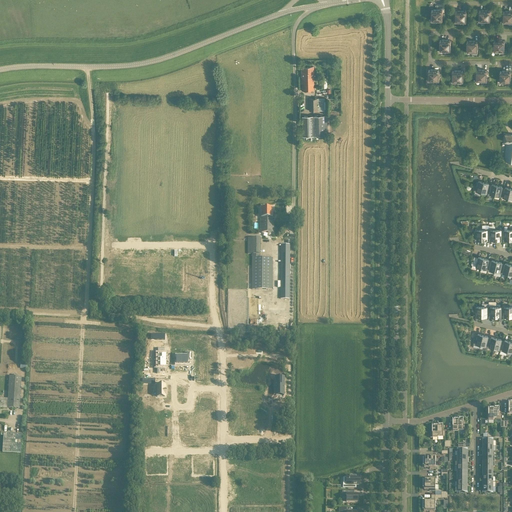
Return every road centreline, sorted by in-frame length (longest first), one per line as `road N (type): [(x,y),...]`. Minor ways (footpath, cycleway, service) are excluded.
road 1 (unclassified): [(386,421),(387,99)]
road 2 (tertiary): [(0,69),(135,64),(282,13)]
road 3 (residential): [(221,390),(214,240),(114,237)]
road 4 (track): [(87,66),(93,163),(85,313)]
road 5 (residential): [(511,63),(429,58),(431,34),(511,33)]
road 6 (residential): [(511,101),(387,99)]
